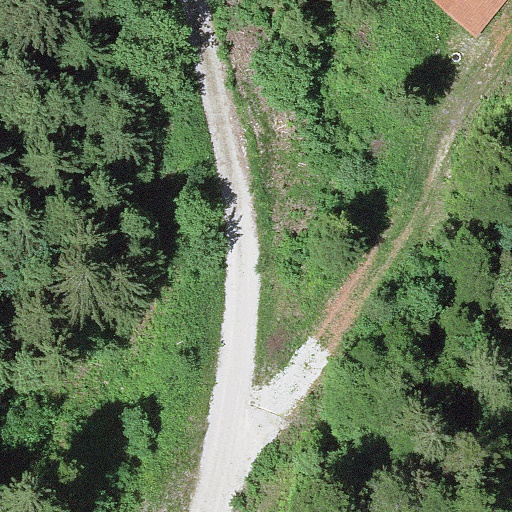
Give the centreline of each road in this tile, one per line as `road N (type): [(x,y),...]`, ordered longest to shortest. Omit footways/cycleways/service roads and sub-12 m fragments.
road 1 (track): [(216,465),(332,329),(511,34)]
road 2 (track): [(198,0),(242,261),(236,366),(207,511)]
